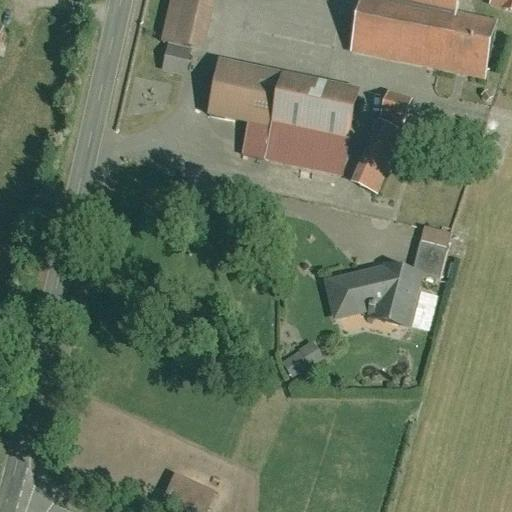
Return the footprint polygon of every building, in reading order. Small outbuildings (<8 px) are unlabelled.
[(207,66),(222,2),(212,0),(194,0),(180,60),(198,64),(207,66)] [(367,0),(355,54),(489,83),(502,27),(462,18),(466,0),(367,0)] [(511,13),(511,0),(496,0),(494,8),(508,12),(511,13)] [(8,34),(0,31),(0,47),(4,49),(8,34)] [(355,150),(367,94),(224,64),(213,120),(276,133),(355,150)] [(19,70),(11,67),(1,91),(9,94),(19,70)] [(392,93),(383,123),(357,185),(385,197),(412,135),(407,133),(417,101),(392,93)] [(349,180),(355,150),(276,133),(269,164),(349,180)] [(424,245),(417,274),(428,276),(445,281),(452,253),(424,245)] [(414,332),(428,276),(417,274),(388,266),(388,269),(330,285),(340,325),(376,315),(374,322),(414,332)] [(328,363),(317,346),(303,355),(304,357),(286,368),(295,382),(313,371),(314,372),(328,363)] [(209,511),(218,496),(180,477),(172,494),(186,501),(208,511),(209,511)]
